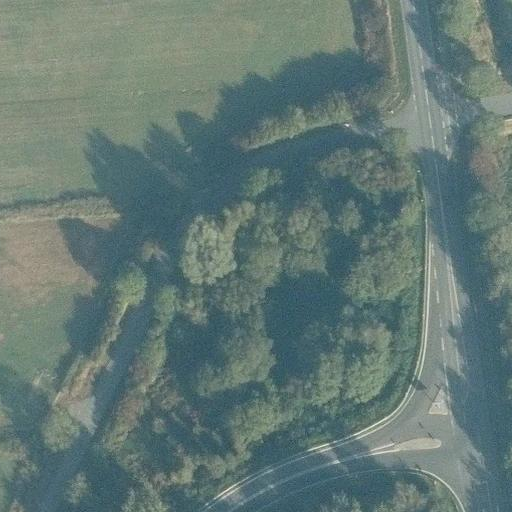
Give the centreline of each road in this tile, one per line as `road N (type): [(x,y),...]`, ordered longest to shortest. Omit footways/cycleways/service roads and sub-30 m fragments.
road 1 (unclassified): [(48,511),(135,322),(214,193),(257,165),(317,145),(432,123)]
road 2 (motorway): [(452,274),(429,387),(395,439)]
road 3 (tertiary): [(452,274),(473,425)]
road 4 (tertiary): [(432,123),(452,274)]
road 5 (motorway): [(332,467),(480,467)]
road 6 (tertiary): [(414,0),(432,123)]
